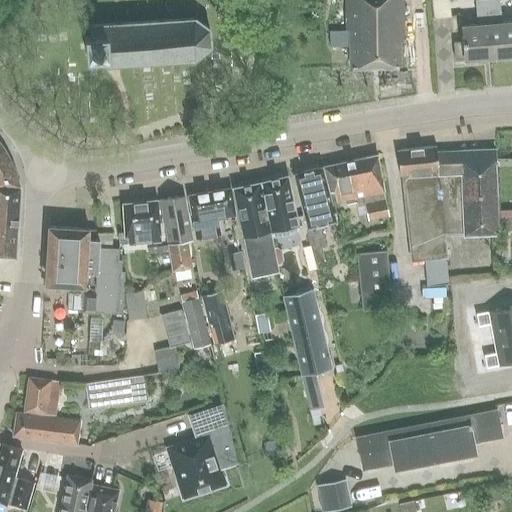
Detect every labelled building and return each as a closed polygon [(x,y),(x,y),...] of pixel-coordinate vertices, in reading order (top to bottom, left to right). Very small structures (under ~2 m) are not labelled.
[(350,67),(400,66),(399,40),(404,40),(402,0),(344,0),(345,29),(349,29),(349,30),(329,30),(329,47),(349,46),(350,67)] [(464,60),(492,58),(486,0),(475,0),(477,25),(462,26),(463,42),(453,42),(455,60),(464,59),(464,60)] [(486,0),(492,58),(511,56),(511,21),(500,23),(498,0),(486,0)] [(195,18),(193,18),(193,19),(90,25),(91,36),(85,37),(86,57),(104,56),(104,65),(107,65),(195,59),(210,47),(210,48),(211,45),(210,45),(209,30),(208,27),(195,18)] [(437,155),(436,146),(396,151),(399,175),(402,174),(412,261),(424,260),(427,285),(448,283),(446,257),(447,257),(445,233),(464,233),(464,234),(498,233),(497,210),(495,149),(460,151),(460,154),(437,155)] [(14,167),(6,152),(0,157),(0,186),(19,186),(14,167)] [(380,177),(376,155),(324,167),(329,192),(333,191),(336,202),(342,201),(345,204),(355,202),(356,207),(364,205),(368,219),(388,215),(384,199),(385,199),(383,192),(384,192),(381,177),(380,177)] [(334,221),(321,167),(293,174),(303,214),(301,214),(304,228),(305,228),(308,244),(309,244),(316,263),(325,261),(320,248),(324,246),(318,224),(334,221)] [(259,182),(271,237),(277,237),(284,237),(291,235),(299,231),(287,175),(259,182)] [(278,271),(271,237),(259,182),(233,188),(253,276),(278,271)] [(17,228),(20,188),(0,187),(0,256),(15,257),(17,228)] [(230,188),(202,193),(188,195),(196,238),(220,234),(217,217),(234,214),(230,188)] [(192,240),(184,196),(160,199),(172,270),(191,267),(187,241),(192,240)] [(160,241),(157,200),(122,203),(124,233),(119,234),(120,245),(160,241)] [(511,210),(497,210),(498,233),(511,232),(511,228),(511,227),(511,210)] [(96,273),(99,247),(99,240),(88,239),(89,228),(48,226),(45,285),(85,287),(86,273),(96,273)] [(148,254),(168,252),(167,245),(147,248),(148,254)] [(118,248),(99,247),(96,273),(95,293),(82,292),(81,312),(122,314),(124,271),(121,271),(121,259),(117,259),(118,248)] [(392,307),(386,250),(356,254),(362,310),(392,307)] [(331,368),(313,288),(283,295),(309,410),(323,407),(315,372),(331,368)] [(200,296),(213,344),(234,338),(221,290),(200,296)] [(128,319),(146,317),(143,291),(124,293),(128,319)] [(82,311),(82,292),(68,292),(67,310),(82,311)] [(241,317),(243,328),(256,326),(254,316),(251,295),(238,297),(241,317)] [(210,344),(197,297),(181,302),(193,348),(210,344)] [(493,338),(511,334),(511,306),(488,311),(475,313),(478,326),(490,324),(493,338)] [(160,314),(163,325),(183,319),(181,309),(160,314)] [(258,333),(270,331),(266,313),(255,315),(258,333)] [(163,325),(166,336),(186,330),(183,319),(163,325)] [(112,320),(111,336),(123,337),(124,321),(112,320)] [(166,336),(169,346),(174,345),(189,341),(186,330),(166,336)] [(511,362),(511,334),(493,338),(496,352),(483,355),(486,368),(498,365),(511,362)] [(156,361),(177,357),(174,345),(169,346),(154,350),(156,361)] [(269,374),(264,351),(255,353),(260,376),(269,374)] [(179,369),(177,357),(156,361),(158,372),(179,369)] [(132,377),(135,401),(147,400),(144,375),(132,377)] [(490,391),(487,375),(464,380),(467,395),(490,391)] [(51,414),(55,415),(60,381),(28,377),(23,413),(16,412),(12,436),(76,445),(79,420),(51,416),(51,414)] [(120,378),(124,403),(135,401),(132,377),(120,378)] [(108,380),(112,405),(124,403),(120,378),(108,380)] [(96,382),(100,406),(112,405),(108,380),(96,382)] [(84,383),(88,408),(100,406),(96,382),(84,383)] [(168,451),(183,499),(225,485),(220,468),(236,463),(218,406),(193,414),(202,440),(168,451)] [(502,437),(496,410),(356,437),(362,469),(393,463),(394,470),(476,454),(473,442),(502,437)] [(264,441),(269,454),(281,450),(277,437),(264,441)] [(21,450),(0,443),(0,503),(5,505),(7,502),(9,502),(15,481),(13,480),(21,450)] [(58,475),(42,472),(38,488),(54,492),(58,475)] [(84,511),(91,480),(67,475),(58,511),(84,511)] [(33,482),(16,477),(15,481),(9,502),(8,505),(25,510),(33,482)] [(350,505),(345,478),(316,484),(322,511),(350,505)] [(113,511),(118,490),(92,484),(86,511),(113,511)] [(502,498),(500,487),(488,489),(490,500),(502,498)] [(403,511),(419,511),(417,496),(402,498),(403,511)] [(143,511),(158,511),(161,501),(146,498),(143,511)]
